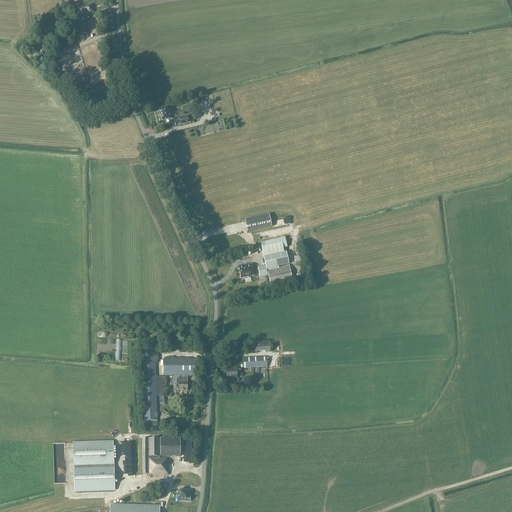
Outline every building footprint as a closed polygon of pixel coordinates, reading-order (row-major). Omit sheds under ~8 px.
[(91,4),(78,9),(81,15),(84,14),(86,14),(86,15),(94,12),(91,4)] [(66,8),(69,15),(75,12),(73,6),(66,8)] [(60,19),(65,27),(71,24),(67,15),(60,19)] [(79,24),(82,36),(88,34),(85,23),(79,24)] [(66,45),(58,48),(60,52),(70,48),(69,44),(66,45)] [(32,53),(40,62),(42,63),(44,60),(43,59),(46,56),(44,54),(44,55),(41,52),(40,53),(36,49),(32,53)] [(168,107),(160,109),(163,121),(171,119),(168,107)] [(189,115),(179,117),(181,125),(191,122),(189,115)] [(272,227),(269,215),(245,221),(247,232),(272,227)] [(285,237),(261,243),(264,257),(284,253),(283,248),(285,248),(287,248),(285,237)] [(265,266),(258,268),(260,277),(269,275),(268,270),(269,270),(278,268),(278,266),(289,264),(286,252),(284,253),(264,257),(265,266)] [(244,266),(239,267),(241,278),(255,275),(253,268),(252,268),(251,264),(246,266),(244,266)] [(278,268),(269,270),(273,286),(292,281),(289,265),(278,268)] [(250,341),(251,352),(271,351),(270,340),(250,341)] [(158,352),(141,352),(143,426),(157,426),(156,397),(156,378),(156,362),(158,361),(158,352)] [(243,363),(240,363),(240,366),(240,369),(250,368),(253,368),(255,368),(267,367),(267,357),(242,358),(243,362),(243,363)] [(183,376),(188,376),(195,376),(195,359),(192,359),(192,358),(164,358),(164,376),(172,376),(183,376)] [(232,378),(232,382),(238,382),(237,372),(241,372),(240,369),(240,366),(234,366),(234,370),(227,370),(227,378),(232,378)] [(176,384),(176,389),(177,390),(178,390),(178,391),(188,391),(188,376),(183,376),(183,377),(179,377),(179,378),(177,378),(176,384)] [(166,378),(156,378),(156,397),(159,397),(159,400),(161,400),(161,404),(162,404),(162,405),(165,405),(165,404),(165,396),(164,396),(164,391),(166,391),(166,390),(166,388),(165,388),(165,386),(166,386),(166,378)] [(161,438),(161,456),(181,456),(181,438),(161,438)] [(149,474),(149,476),(169,476),(169,464),(168,464),(168,457),(160,458),(160,439),(142,439),(142,474),(149,474)] [(74,442),(73,442),(74,467),(74,491),(114,490),(114,466),(114,442),(74,442)] [(179,489),(178,498),(179,498),(182,498),(182,500),(190,501),(191,496),(190,496),(191,490),(182,489),(182,490),(179,489)]
